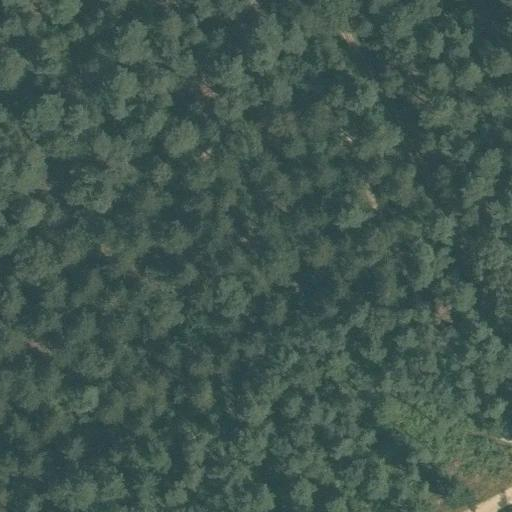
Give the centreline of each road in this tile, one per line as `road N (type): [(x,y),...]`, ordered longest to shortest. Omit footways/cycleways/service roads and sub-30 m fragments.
road 1 (track): [(355,65),(0,268)]
road 2 (track): [(355,65),(511,333)]
